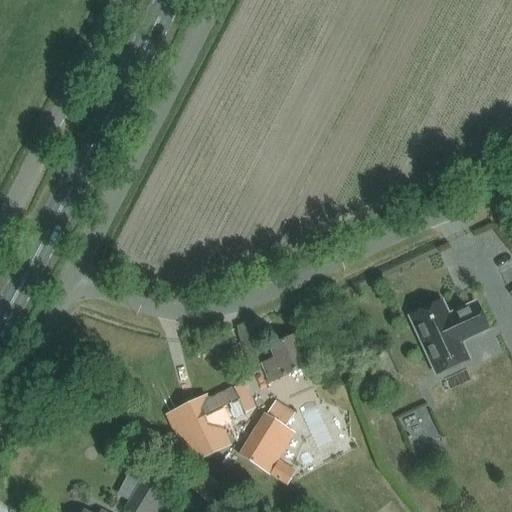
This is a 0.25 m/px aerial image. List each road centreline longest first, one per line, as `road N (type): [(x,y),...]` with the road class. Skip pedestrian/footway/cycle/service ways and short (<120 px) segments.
road 1 (unclassified): [(67,285),(204,321),(511,193)]
road 2 (primary): [(0,328),(170,0)]
road 3 (unclassified): [(67,285),(215,0)]
road 4 (unclassified): [(0,232),(120,0)]
road 5 (unclassified): [(0,416),(67,285)]
